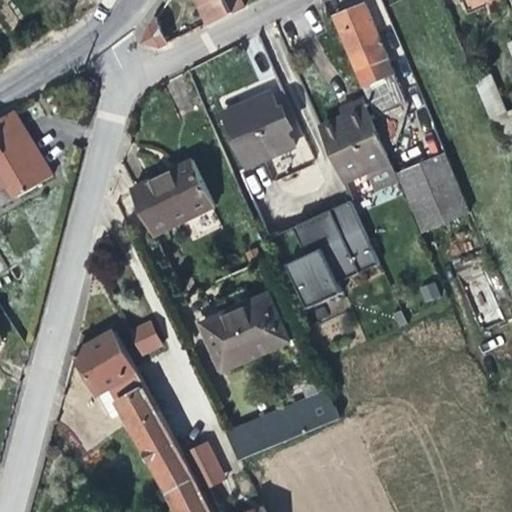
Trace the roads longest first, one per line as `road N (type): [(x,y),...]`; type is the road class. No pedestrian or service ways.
road 1 (unclassified): [(8,511),(122,84)]
road 2 (residential): [(122,84),(287,0)]
road 3 (tertiary): [(0,95),(122,16)]
